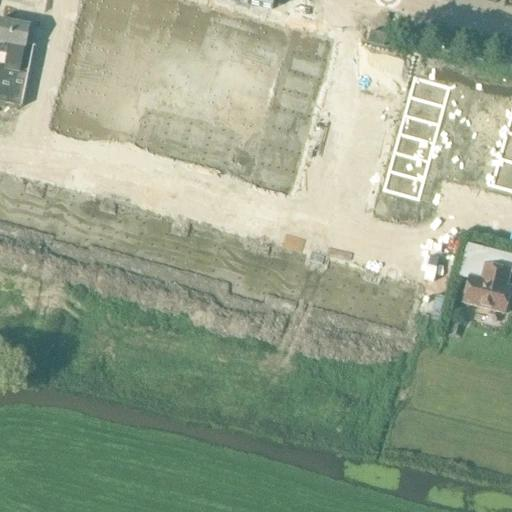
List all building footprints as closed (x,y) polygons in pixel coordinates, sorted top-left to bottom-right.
[(76,0),(75,4),(114,13),(116,0),(76,0)] [(183,2),(175,33),(195,38),(202,7),(183,2)] [(75,4),(71,23),(110,31),(114,13),(75,4)] [(202,7),(195,38),(214,42),(221,11),(202,7)] [(221,11),(214,42),(233,47),(241,16),(221,11)] [(165,14),(162,28),(171,30),(174,16),(165,14)] [(241,16),(233,47),(249,51),(257,20),(241,16)] [(0,54),(8,56),(5,70),(0,69),(0,104),(5,105),(12,106),(13,99),(14,95),(15,90),(16,85),(17,81),(19,75),(21,67),(22,59),(25,47),(26,39),(28,28),(0,22),(0,54)] [(71,23),(67,42),(105,51),(110,31),(71,23)] [(162,31),(158,44),(166,47),(171,34),(162,31)] [(370,32),(368,44),(384,48),(387,36),(370,32)] [(297,34),(291,54),(324,63),(330,43),(297,34)] [(259,36),(256,45),(265,48),(268,39),(259,36)] [(67,42),(61,67),(100,76),(105,51),(67,42)] [(254,52),(251,62),(260,64),(263,54),(254,52)] [(291,54),(286,72),(319,82),(324,63),(291,54)] [(149,55),(146,66),(155,69),(158,57),(149,55)] [(61,67),(55,91),(94,100),(100,76),(61,67)] [(181,67),(179,74),(188,77),(190,70),(181,67)] [(190,71),(188,77),(197,79),(199,73),(190,71)] [(141,72),(138,83),(149,85),(152,74),(141,72)] [(286,72),(281,91),(314,100),(319,82),(286,72)] [(479,76),(474,89),(482,92),(487,80),(487,79),(479,76)] [(487,80),(482,95),(493,98),(497,83),(487,80)] [(415,81),(410,98),(444,107),(448,90),(415,81)] [(178,84),(176,90),(185,92),(186,86),(178,84)] [(248,84),(245,95),(254,97),(256,86),(248,84)] [(138,86),(134,98),(145,101),(149,90),(138,86)] [(186,86),(185,92),(193,94),(195,87),(186,86)] [(55,91),(50,115),(89,124),(94,100),(55,91)] [(281,91),(276,109),(308,118),(314,100),(281,91)] [(245,95),(242,107),(251,109),(254,97),(245,95)] [(410,98),(405,116),(439,125),(444,107),(410,98)] [(276,109),(270,127),(303,137),(308,118),(276,109)] [(141,138),(139,146),(161,152),(170,117),(148,111),(141,138)] [(50,115),(45,136),(84,145),(89,124),(50,115)] [(465,115),(462,125),(472,127),(474,118),(465,115)] [(405,116),(400,135),(434,144),(439,125),(405,116)] [(170,117),(161,152),(181,157),(190,122),(170,117)] [(131,120),(128,133),(137,135),(140,122),(131,120)] [(190,122),(181,157),(201,162),(210,128),(190,122)] [(270,127),(265,147),(298,156),(303,137),(270,127)] [(210,128),(201,162),(224,168),(233,134),(210,128)] [(511,132),(508,131),(500,160),(511,162),(511,132)] [(248,132),(246,141),(253,143),(255,133),(248,132)] [(400,135),(395,154),(429,163),(434,144),(400,135)] [(476,135),(472,146),(482,149),(485,138),(476,135)] [(126,138),(124,146),(133,148),(135,140),(126,138)] [(246,141),(244,152),(251,154),(253,143),(246,141)] [(458,144),(455,154),(465,157),(468,147),(458,144)] [(265,147),(260,165),(293,174),(298,156),(265,147)] [(395,154),(390,172),(424,181),(429,163),(395,154)] [(454,158),(452,165),(462,167),(464,160),(454,158)] [(511,162),(500,160),(492,189),(511,194),(511,162)] [(260,165),(255,182),(288,191),(293,174),(260,165)] [(390,172),(385,193),(418,202),(424,181),(390,172)] [(292,206),(312,211),(319,180),(300,175),(292,206)] [(469,175),(466,187),(475,189),(478,178),(469,175)] [(0,176),(0,216),(27,224),(32,208),(18,204),(24,183),(0,176)] [(452,177),(451,184),(459,186),(461,179),(452,177)] [(32,208),(27,224),(62,235),(73,197),(50,190),(44,211),(32,208)] [(73,197),(62,235),(61,240),(86,247),(87,242),(99,244),(103,227),(91,223),(97,204),(73,197)] [(511,219),(456,205),(451,225),(511,241),(511,219)] [(103,227),(99,244),(136,254),(146,216),(123,210),(117,231),(103,227)] [(146,216),(136,254),(172,264),(176,247),(163,243),(169,222),(146,216)] [(176,247),(172,264),(212,275),(222,237),(194,230),(189,250),(176,247)] [(222,237),(212,275),(238,282),(235,293),(248,296),(255,269),(242,265),(247,244),(222,237)] [(509,274),(494,270),(497,256),(467,248),(459,279),(469,281),(462,305),(504,316),(511,290),(506,289),(509,274)] [(255,269),(248,296),(263,301),(266,290),(292,297),(302,258),(273,250),(268,272),(255,269)] [(413,289),(426,294),(436,268),(423,263),(413,289)] [(333,266),(322,305),(363,316),(368,300),(355,296),(361,274),(333,266)] [(368,300),(363,316),(402,326),(412,289),(386,282),(381,303),(368,300)] [(454,340),(458,325),(447,323),(443,338),(454,340)]
